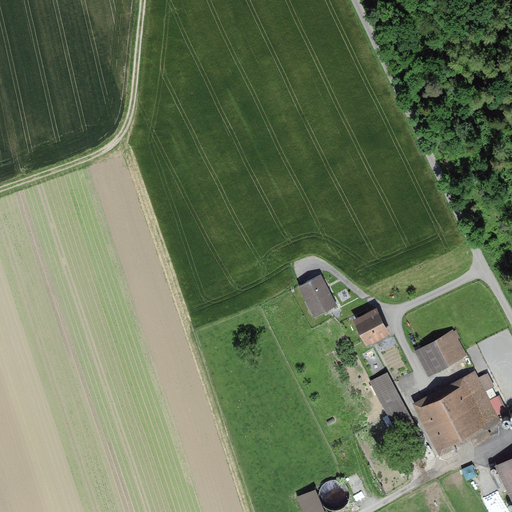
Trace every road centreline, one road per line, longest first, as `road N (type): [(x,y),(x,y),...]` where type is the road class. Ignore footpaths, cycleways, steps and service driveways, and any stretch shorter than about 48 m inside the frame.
road 1 (track): [(358,0),(511,316)]
road 2 (track): [(0,188),(96,155),(125,132),(144,0)]
road 3 (track): [(485,268),(397,312),(326,263),(300,266)]
road 4 (track): [(361,511),(511,428)]
